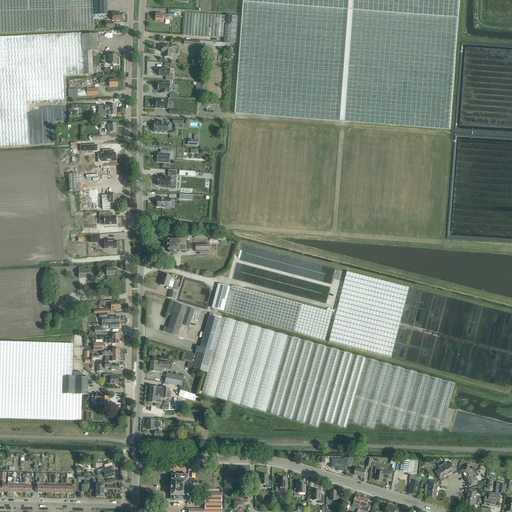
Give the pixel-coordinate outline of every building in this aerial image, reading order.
[(94,1),(93,0),(0,0),(0,32),(95,29),(94,15),(107,15),(106,1),(94,1)] [(459,0),(243,0),(235,114),(450,130),(459,0)] [(123,20),(123,13),(116,13),(116,12),(112,13),(112,21),(123,20)] [(225,15),(184,12),(182,34),(224,37),(225,15)] [(0,36),(0,146),(28,145),(26,101),(64,100),(64,75),(84,74),(96,74),(95,70),(93,70),(92,54),(94,54),(94,51),(99,51),(98,34),(93,34),(82,35),(82,33),(0,37),(0,36)] [(172,53),(172,46),(162,45),(161,52),(164,52),(164,57),(171,57),(171,53),(172,53)] [(103,56),(104,61),(109,61),(109,65),(111,65),(113,65),(113,64),(117,64),(117,55),(103,56)] [(170,69),(159,68),(159,76),(166,77),(166,80),(173,81),(173,74),(170,74),(170,69)] [(106,78),(100,79),(100,84),(109,84),(109,87),(112,87),(117,87),(117,80),(112,80),(109,80),(107,80),(106,78)] [(170,92),(170,84),(158,83),(157,91),(160,91),(160,93),(169,94),(169,92),(170,92)] [(156,108),(168,109),(168,101),(156,100),(156,108)] [(116,105),(111,105),(108,105),(108,106),(101,106),(101,112),(108,111),(108,115),(111,115),(116,115),(116,105)] [(108,122),(101,122),(101,127),(103,127),(105,127),(105,132),(116,132),(116,124),(108,125),(108,122)] [(154,122),(153,131),(155,131),(159,132),(159,133),(163,133),(163,132),(164,132),(168,132),(169,128),(169,123),(163,123),(163,122),(160,122),(159,123),(154,122)] [(481,136),(472,136),(472,140),(469,140),(469,145),(467,137),(461,136),(460,134),(457,135),(459,140),(458,146),(460,150),(464,149),(467,149),(473,148),(473,145),(476,146),(476,145),(476,142),(477,142),(477,138),(478,142),(478,144),(480,149),(480,144),(479,142),(482,141),(481,136)] [(116,161),(115,155),(114,155),(113,150),(103,151),(103,154),(101,154),(98,155),(98,159),(101,158),(101,163),(108,163),(108,161),(116,161)] [(174,151),(161,150),(160,155),(158,155),(158,156),(157,156),(157,159),(157,162),(160,162),(166,163),(169,163),(170,156),(173,156),(173,152),(174,152),(174,151)] [(156,180),(155,188),(160,189),(161,190),(162,190),(163,190),(163,189),(168,189),(169,182),(174,183),(174,176),(166,175),(166,180),(164,180),(160,179),(160,180),(156,180)] [(105,195),(102,196),(103,208),(110,208),(110,203),(116,203),(116,195),(105,195)] [(170,199),(157,199),(157,207),(166,207),(171,207),(171,202),(170,202),(170,199)] [(116,225),(116,216),(111,216),(111,213),(99,214),(99,218),(103,218),(104,225),(116,225)] [(189,241),(184,241),(184,239),(173,239),(168,239),(167,240),(167,249),(168,250),(169,250),(169,253),(172,253),(172,250),(178,250),(180,250),(180,251),(186,251),(186,249),(188,249),(189,247),(189,241)] [(116,241),(104,241),(104,249),(117,249),(116,241)] [(79,269),(79,278),(92,278),(92,269),(79,269)] [(348,272),(337,311),(241,284),(230,287),(218,284),(213,303),(212,308),(226,312),(226,313),(391,358),(410,289),(348,272)] [(168,287),(169,282),(171,276),(163,274),(160,285),(168,287)] [(111,309),(115,309),(120,309),(120,302),(114,303),(114,301),(111,302),(111,301),(100,302),(100,305),(110,304),(111,309)] [(164,327),(163,331),(178,336),(182,325),(189,327),(195,310),(172,302),(168,314),(172,315),(168,328),(164,327)] [(102,323),(119,323),(119,317),(107,317),(107,313),(99,314),(99,318),(105,318),(105,323),(102,323)] [(207,373),(201,394),(318,428),(320,421),(346,428),(348,422),(374,429),(376,422),(402,430),(402,428),(415,431),(416,428),(428,431),(429,428),(441,432),(443,427),(449,429),(455,410),(448,408),(455,384),(223,319),(222,322),(213,319),(214,314),(210,313),(200,347),(197,346),(195,354),(186,351),(184,360),(196,363),(194,369),(207,373)] [(82,374),(73,374),(74,344),(0,341),(0,417),(81,421),(81,420),(84,420),(84,411),(81,411),(82,395),(87,395),(88,377),(82,377),(82,374)] [(178,351),(175,359),(182,361),(184,353),(178,351)] [(152,372),(157,372),(160,372),(161,367),(168,368),(169,363),(156,362),(151,361),(151,367),(149,367),(149,373),(152,373),(152,372)] [(167,373),(165,384),(181,387),(180,391),(184,392),(186,381),(184,379),(183,379),(183,376),(167,373)] [(114,375),(104,375),(103,380),(110,380),(110,384),(118,384),(118,377),(114,377),(114,375)] [(155,406),(160,407),(161,407),(161,404),(165,404),(165,399),(169,399),(170,389),(164,388),(162,388),(157,388),(157,387),(150,387),(149,403),(156,403),(155,406)] [(92,396),(91,402),(95,403),(95,406),(102,407),(107,407),(108,397),(103,397),(99,397),(96,397),(92,396)] [(122,397),(114,398),(114,402),(114,409),(123,409),(122,397)] [(153,421),(148,421),(148,424),(145,424),(145,427),(148,427),(148,430),(153,430),(153,428),(158,428),(158,422),(153,422),(153,421)] [(343,467),(346,467),(349,457),(344,457),(344,460),(341,460),(341,462),(337,462),(337,460),(334,460),(334,462),(333,462),(333,465),(331,465),(331,468),(333,468),(333,469),(334,469),(337,469),(337,471),(339,471),(340,469),(341,469),(342,467),(343,468),(343,467)] [(403,466),(403,471),(413,473),(414,470),(415,461),(406,459),(405,459),(403,466)] [(442,464),(448,475),(453,472),(454,475),(458,473),(455,469),(452,463),(448,465),(446,462),(442,464)] [(448,475),(442,464),(438,467),(440,470),(436,472),(441,482),(444,480),(443,478),(448,475)] [(102,469),(97,470),(97,472),(98,475),(101,474),(103,479),(105,479),(114,476),(113,471),(111,466),(102,469)] [(466,478),(476,471),(474,467),(471,469),(468,466),(458,472),(460,475),(463,473),(466,478)] [(364,478),(365,473),(366,470),(356,468),(354,475),(361,477),(361,476),(364,477),(364,478)] [(245,473),(245,470),(237,470),(237,473),(235,473),(235,472),(227,472),(227,479),(237,479),(237,480),(245,480),(245,474),(245,473)] [(377,471),(376,475),(375,480),(383,481),(383,478),(391,480),(393,473),(381,470),(381,472),(377,471)] [(420,483),(417,482),(419,471),(414,470),(413,473),(413,476),(412,476),(409,494),(417,496),(420,483)] [(476,471),(466,478),(469,483),(467,485),(469,488),(478,481),(476,477),(479,475),(476,471)] [(96,493),(96,498),(104,498),(104,485),(102,484),(102,480),(103,479),(101,474),(98,475),(98,476),(98,484),(96,484),(96,493)] [(188,481),(188,480),(188,475),(175,475),(175,480),(171,480),(171,496),(174,496),(174,501),(179,501),(187,502),(187,496),(185,496),(186,481),(188,481)] [(268,481),(268,475),(260,475),(260,485),(265,485),(265,488),(271,488),(271,481),(268,481)] [(284,478),(278,478),(278,484),(276,484),(276,491),(280,491),(280,489),(281,489),(281,488),(287,488),(287,480),(284,480),(284,478)] [(425,490),(437,492),(438,486),(441,486),(442,483),(430,481),(430,485),(426,485),(425,490)] [(498,493),(504,494),(506,482),(499,481),(498,484),(499,484),(498,493)] [(296,489),(294,489),(294,496),(299,497),(299,494),(299,493),(306,493),(306,485),(302,485),(302,483),(296,483),(296,489)] [(467,499),(479,501),(479,499),(480,496),(476,496),(477,491),(466,489),(465,492),(468,493),(467,499)] [(437,492),(425,490),(425,492),(424,494),(428,495),(427,499),(439,501),(439,498),(436,497),(437,492)] [(324,497),(321,497),(321,491),(313,491),(313,500),(318,500),(318,503),(324,503),(324,497)] [(327,498),(327,505),(335,505),(335,504),(341,504),(341,497),(338,497),(338,491),(330,491),(330,498),(327,498)] [(205,509),(189,509),(188,511),(221,511),(221,493),(205,493),(205,509)] [(485,500),(485,505),(489,506),(490,506),(491,506),(491,504),(499,505),(500,500),(500,497),(497,497),(497,494),(490,494),(489,498),(485,497),(485,500)] [(358,509),(357,509),(359,509),(360,505),(362,498),(356,496),(355,499),(353,499),(353,502),(354,503),(352,507),(358,509)] [(237,511),(243,511),(244,510),(244,502),(241,502),(241,500),(242,500),(242,497),(235,497),(235,502),(234,502),(234,509),(237,510),(237,511)] [(362,498),(360,505),(359,509),(357,509),(356,511),(359,511),(360,510),(368,511),(370,504),(368,503),(369,500),(362,498)] [(479,501),(467,499),(466,504),(463,504),(462,507),(473,509),(476,509),(477,506),(478,506),(478,503),(479,501)]
